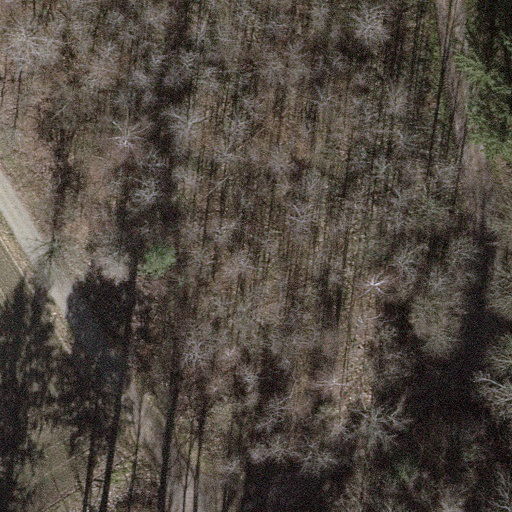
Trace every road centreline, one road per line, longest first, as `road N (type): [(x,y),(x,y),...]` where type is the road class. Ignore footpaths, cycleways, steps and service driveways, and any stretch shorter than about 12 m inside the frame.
road 1 (track): [(454,0),(479,191),(477,286),(459,342),(257,511)]
road 2 (track): [(0,171),(204,511)]
